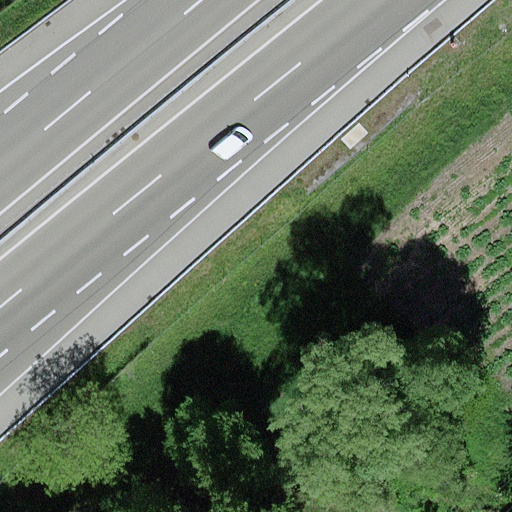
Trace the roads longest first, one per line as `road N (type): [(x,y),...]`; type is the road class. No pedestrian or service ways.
road 1 (motorway): [(0,317),(387,0)]
road 2 (motorway): [(182,0),(0,152)]
